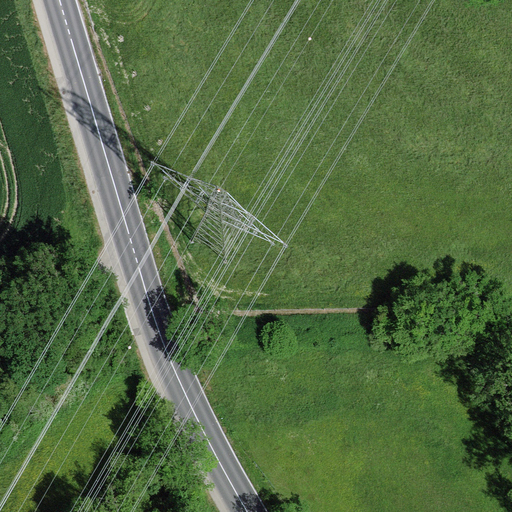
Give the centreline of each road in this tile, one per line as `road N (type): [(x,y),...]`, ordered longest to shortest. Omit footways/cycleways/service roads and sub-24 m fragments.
road 1 (tertiary): [(248,511),(152,310),(59,0)]
road 2 (track): [(134,246),(85,280),(0,364)]
